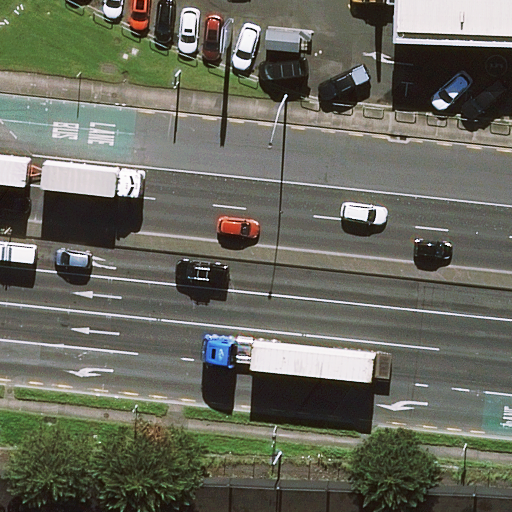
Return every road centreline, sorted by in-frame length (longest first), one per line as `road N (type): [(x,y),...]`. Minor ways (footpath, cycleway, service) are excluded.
road 1 (trunk): [(0,168),(511,222)]
road 2 (trunk): [(511,358),(0,318)]
